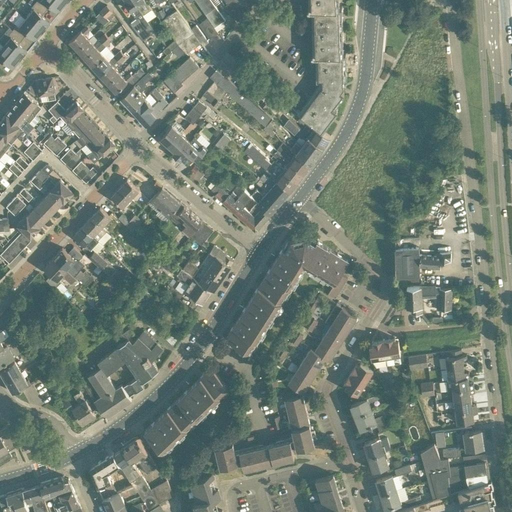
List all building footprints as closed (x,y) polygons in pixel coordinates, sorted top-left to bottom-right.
[(58,12),(65,4),(60,0),(36,0),(35,2),(45,11),(49,6),(58,13),(58,12)] [(155,31),(143,14),(143,15),(140,12),(136,7),(138,6),(133,0),(125,0),(126,0),(124,1),(137,19),(131,23),(143,40),(155,31)] [(143,15),(143,14),(152,8),(145,0),(133,0),(138,6),(136,7),(140,12),(143,15)] [(211,0),(196,0),(209,18),(207,18),(214,27),(215,27),(225,20),(211,0)] [(227,9),(232,17),(241,11),(233,0),(228,4),(225,6),(227,9)] [(233,0),(241,11),(242,13),(249,7),(249,8),(256,0),(233,0)] [(309,0),(310,10),(313,10),(313,57),(316,57),(317,81),(320,81),(320,84),(323,85),(340,90),(344,86),(343,78),(346,78),(346,53),(343,53),(342,5),(340,5),(339,0),(309,0)] [(41,15),(45,11),(35,2),(31,6),(31,7),(33,9),(25,18),(42,32),(49,23),(50,23),(41,15)] [(101,11),(107,18),(113,12),(107,5),(101,11)] [(201,42),(192,30),(177,9),(165,18),(161,20),(167,29),(175,40),(179,44),(186,53),(201,42)] [(17,10),(10,18),(19,25),(25,17),(17,10)] [(165,18),(164,16),(163,12),(162,10),(156,12),(161,20),(165,18)] [(109,20),(107,18),(101,11),(96,17),(104,25),(109,20)] [(35,40),(42,32),(25,18),(18,27),(16,25),(12,30),(22,38),(26,34),(35,41),(35,40)] [(218,33),(215,27),(214,27),(207,18),(200,23),(209,39),(218,33)] [(77,50),(89,38),(86,35),(90,29),(87,25),(69,41),(77,50)] [(197,25),(192,30),(201,42),(204,45),(208,42),(197,25)] [(18,43),(22,38),(12,30),(8,35),(10,37),(2,46),(19,59),(26,51),(27,50),(18,43)] [(85,58),(108,37),(105,33),(94,43),(89,38),(77,50),(85,58)] [(101,51),(112,40),(108,37),(85,58),(92,67),(105,55),(101,51)] [(167,54),(173,48),(179,44),(175,40),(164,49),(167,54)] [(11,69),(19,59),(2,46),(0,48),(0,64),(3,61),(11,69)] [(100,75),(123,54),(120,50),(115,55),(111,50),(105,55),(92,67),(100,75)] [(108,84),(120,72),(116,68),(127,57),(123,54),(100,75),(108,84)] [(199,67),(192,59),(190,57),(185,61),(194,71),(199,67)] [(190,74),(194,71),(185,61),(181,64),(190,74)] [(246,80),(252,73),(236,61),(230,68),(246,80)] [(186,78),(190,74),(181,64),(177,68),(186,78)] [(133,85),(146,73),(140,67),(132,75),(129,73),(125,77),(120,72),(108,84),(116,92),(129,80),(133,85)] [(181,82),(186,78),(177,68),(172,72),(181,82)] [(131,109),(146,95),(138,87),(141,84),(142,86),(153,76),(149,72),(148,71),(146,73),(133,85),(120,97),(131,109)] [(183,84),(181,82),(172,72),(164,80),(174,92),(183,84)] [(283,141),(311,164),(317,156),(308,149),(309,147),(304,142),(302,145),(297,140),(293,145),(288,140),(292,136),(273,117),(272,117),(264,109),(261,106),(232,82),(231,82),(223,76),(218,82),(228,90),(227,92),(266,126),(268,124),(276,132),(280,138),(283,141)] [(55,99),(51,77),(35,80),(36,82),(37,90),(38,96),(40,96),(47,95),(48,100),(55,99)] [(228,90),(218,82),(217,83),(215,81),(207,90),(220,100),(227,92),(228,90)] [(36,82),(30,89),(29,90),(33,95),(37,90),(36,82)] [(323,130),(338,111),(333,107),(344,93),(340,90),(323,85),(320,84),(299,111),(301,113),(300,114),(302,115),(303,115),(323,130)] [(271,88),(264,95),(269,100),(276,93),(271,88)] [(146,95),(131,109),(146,125),(169,104),(155,89),(147,96),(146,95)] [(220,101),(220,100),(207,90),(203,95),(217,107),(221,101),(220,101)] [(17,100),(35,115),(41,107),(23,93),(17,100)] [(40,119),(35,115),(17,100),(11,108),(29,122),(34,126),(40,119)] [(202,112),(201,112),(200,114),(210,122),(213,118),(217,113),(207,105),(207,106),(199,100),(194,106),(202,112)] [(52,114),(61,105),(57,101),(48,109),(52,114)] [(66,110),(61,105),(52,114),(53,115),(56,119),(59,116),(65,123),(82,108),(75,101),(66,110)] [(200,114),(201,112),(202,112),(194,106),(191,109),(199,115),(200,114)] [(28,122),(29,122),(11,108),(5,115),(22,129),(23,130),(28,122)] [(82,108),(65,123),(72,130),(88,115),(82,108)] [(195,120),(199,115),(191,109),(187,114),(185,117),(193,123),(195,120)] [(23,130),(22,129),(5,115),(0,121),(0,123),(17,137),(21,141),(27,133),(23,130)] [(72,130),(79,137),(95,122),(88,115),(72,130)] [(331,136),(323,130),(303,115),(302,115),(301,117),(300,117),(298,120),(301,122),(302,121),(306,125),(304,128),(324,146),(331,136)] [(324,146),(304,128),(303,129),(289,118),(284,124),(295,134),(296,133),(302,138),(303,137),(306,140),(304,142),(309,147),(308,149),(317,156),(324,147),(324,146)] [(202,119),(198,124),(203,128),(207,123),(202,119)] [(85,144),(101,129),(95,122),(79,137),(76,139),(83,146),(85,144)] [(0,135),(11,144),(17,137),(0,123),(0,135)] [(272,135),(276,132),(268,124),(266,126),(264,128),(272,135)] [(169,146),(181,133),(172,125),(166,132),(164,130),(159,135),(161,137),(160,138),(169,146)] [(216,128),(212,132),(216,136),(220,131),(216,128)] [(101,129),(85,144),(92,151),(108,136),(101,129)] [(222,131),(214,142),(217,145),(226,135),(222,131)] [(176,157),(190,142),(181,133),(169,146),(174,151),(173,153),(176,157)] [(0,147),(5,152),(11,144),(0,135),(0,147)] [(51,151),(61,140),(57,136),(54,138),(50,143),(46,139),(43,143),(51,151)] [(108,136),(92,151),(98,158),(114,143),(108,136)] [(190,142),(176,157),(180,160),(182,158),(187,163),(192,158),(196,161),(208,149),(203,145),(195,137),(190,142)] [(61,140),(51,151),(56,155),(66,144),(61,140)] [(28,146),(37,155),(42,150),(32,141),(28,146)] [(304,173),(311,164),(283,141),(277,149),(304,173)] [(282,167),(276,161),(274,160),(272,163),(264,157),(266,156),(251,143),(245,150),(267,169),(266,169),(272,174),(291,191),(291,190),(298,181),(284,168),(282,167)] [(33,160),(37,155),(28,146),(23,151),(33,160)] [(269,151),(286,165),(284,168),(298,181),(304,173),(277,149),(277,150),(273,147),(270,150),(269,151)] [(65,163),(75,152),(70,148),(60,159),(65,163)] [(75,152),(65,163),(70,168),(80,157),(75,152)] [(28,165),(19,156),(14,160),(24,169),(28,165)] [(76,174),(85,165),(80,161),(72,170),(76,174)] [(22,172),(12,163),(8,168),(13,172),(17,176),(22,172)] [(81,178),(89,169),(85,165),(76,174),(81,178)] [(195,165),(191,170),(195,174),(199,169),(195,165)] [(89,169),(81,178),(89,186),(92,182),(89,179),(97,171),(92,166),(89,169)] [(50,189),(62,200),(62,201),(71,191),(58,179),(54,184),(50,180),(51,178),(41,169),(35,175),(44,184),(45,183),(50,188),(50,189)] [(291,191),(272,174),(269,178),(264,174),(260,178),(284,198),(291,191)] [(40,189),(44,184),(35,175),(30,180),(39,189),(40,189)] [(260,178),(258,176),(254,180),(264,188),(261,191),(257,188),(250,195),(245,189),(243,192),(250,198),(251,197),(257,202),(256,203),(269,215),(284,198),(260,178)] [(224,185),(230,191),(237,183),(230,178),(224,185)] [(119,187),(131,198),(139,190),(127,179),(119,187)] [(159,190),(162,186),(156,181),(153,184),(159,190)] [(229,194),(217,183),(211,189),(216,194),(215,195),(254,229),(257,229),(269,215),(256,203),(250,211),(244,206),(230,194),(230,193),(229,194)] [(169,215),(180,202),(162,186),(159,190),(155,195),(151,200),(169,215)] [(123,207),(131,198),(119,187),(111,196),(123,207)] [(32,196),(23,188),(19,192),(28,201),(32,196)] [(54,209),(62,200),(50,189),(42,197),(54,209)] [(250,198),(243,192),(239,196),(233,191),(230,194),(244,206),(250,198)] [(11,201),(20,210),(25,204),(16,195),(11,201)] [(46,218),(54,209),(42,197),(33,206),(46,218)] [(14,215),(20,210),(11,201),(5,207),(14,215)] [(191,234),(203,221),(180,202),(169,215),(183,227),(191,234)] [(37,226),(46,218),(33,206),(26,214),(26,213),(25,214),(37,226)] [(91,217),(107,231),(110,227),(106,223),(111,218),(100,207),(91,217)] [(131,222),(137,216),(132,212),(127,218),(131,222)] [(38,227),(37,226),(25,214),(16,224),(29,236),(38,227)] [(136,227),(131,222),(127,218),(122,214),(118,218),(126,226),(133,232),(136,227)] [(131,222),(136,227),(143,220),(137,215),(137,216),(131,222)] [(83,226),(98,240),(107,231),(91,217),(83,226)] [(213,230),(208,225),(203,221),(191,234),(202,243),(213,230)] [(91,250),(92,248),(99,241),(98,240),(83,226),(74,235),(85,245),(85,244),(91,250)] [(25,245),(29,240),(20,232),(16,236),(25,245)] [(21,249),(25,245),(16,236),(12,241),(21,249)] [(317,240),(315,243),(306,237),(299,239),(305,266),(314,272),(329,248),(317,240)] [(300,274),(305,266),(299,239),(291,240),(286,250),(283,248),(276,259),(300,274)] [(17,254),(21,249),(12,241),(8,245),(17,254)] [(13,258),(17,254),(8,245),(4,249),(13,258)] [(213,291),(234,260),(226,255),(227,254),(214,245),(199,267),(189,260),(183,269),(182,268),(181,269),(191,275),(212,289),(213,291)] [(53,257),(81,283),(82,282),(86,285),(94,278),(87,271),(85,274),(72,262),(76,259),(80,259),(83,255),(73,247),(68,253),(62,247),(53,257)] [(420,265),(419,253),(419,247),(395,248),(396,277),(420,276),(420,265)] [(341,274),(349,261),(329,248),(314,272),(333,284),(327,294),(335,299),(348,278),(341,274)] [(0,254),(8,262),(13,258),(4,249),(0,253),(0,254)] [(98,253),(95,250),(89,257),(106,272),(110,268),(105,264),(108,262),(98,253)] [(419,253),(420,265),(440,268),(441,261),(451,261),(451,252),(439,251),(439,255),(419,253)] [(152,255),(145,263),(150,267),(157,259),(152,255)] [(78,286),(81,283),(53,257),(44,266),(52,274),(46,280),(55,288),(55,287),(61,282),(58,279),(63,274),(65,278),(71,284),(73,282),(78,286)] [(287,294),(300,274),(276,259),(263,279),(287,294)] [(188,285),(185,291),(191,295),(189,299),(195,303),(198,299),(203,303),(212,289),(191,275),(181,269),(177,275),(180,277),(178,279),(188,285)] [(274,314),(287,294),(263,279),(251,299),(274,314)] [(33,287),(29,283),(23,289),(27,293),(33,287)] [(164,291),(179,300),(183,294),(169,283),(167,285),(165,289),(164,291)] [(412,313),(413,313),(422,313),(421,295),(439,295),(439,309),(450,309),(451,288),(440,288),(440,286),(407,288),(407,308),(411,307),(412,313)] [(262,334),(274,314),(251,299),(238,319),(262,334)] [(352,325),(357,317),(337,304),(331,313),(336,316),(352,325)] [(8,305),(2,311),(6,315),(12,309),(8,305)] [(98,309),(90,317),(95,323),(104,315),(98,309)] [(0,346),(19,335),(2,311),(0,313),(0,346)] [(352,325),(336,316),(331,313),(325,321),(331,325),(346,334),(352,325)] [(249,353),(262,334),(238,319),(226,338),(249,353)] [(340,343),(346,334),(331,325),(325,333),(340,343)] [(145,386),(142,381),(159,369),(152,360),(163,348),(144,331),(133,342),(129,338),(126,340),(98,361),(101,365),(88,375),(102,394),(95,399),(105,414),(106,417),(108,416),(108,415),(132,399),(130,396),(145,386)] [(335,352),(340,343),(325,333),(320,342),(335,352)] [(19,335),(0,346),(0,364),(20,352),(15,345),(22,340),(19,335)] [(383,340),(386,358),(400,355),(398,341),(395,341),(395,338),(383,340)] [(385,358),(386,358),(383,340),(372,341),(372,344),(369,345),(372,360),(377,367),(387,366),(385,358)] [(329,361),(335,352),(320,342),(315,350),(315,351),(326,357),(325,358),(329,361)] [(315,351),(315,350),(311,347),(305,356),(320,366),(325,358),(326,357),(315,351)] [(26,359),(32,356),(28,349),(22,353),(26,359)] [(447,369),(463,366),(463,360),(467,360),(466,355),(462,355),(461,349),(442,352),(442,358),(445,357),(446,368),(447,369)] [(315,375),(320,366),(305,356),(299,365),(315,375)] [(0,373),(4,381),(20,371),(14,361),(0,368),(0,373)] [(350,373),(365,383),(373,371),(361,363),(359,365),(356,364),(350,373)] [(309,383),(315,375),(299,365),(294,374),(309,383)] [(448,380),(468,377),(470,377),(469,372),(464,373),(463,366),(447,369),(448,380)] [(214,403),(230,387),(211,367),(194,383),(214,403)] [(28,380),(26,381),(20,371),(4,381),(11,391),(17,387),(19,391),(31,384),(28,380)] [(402,372),(403,381),(410,380),(409,371),(402,372)] [(357,395),(365,383),(350,373),(344,383),(347,385),(345,388),(357,395)] [(303,392),(309,383),(294,374),(288,383),(303,392)] [(448,392),(474,389),(473,383),(469,383),(468,377),(448,380),(446,380),(448,392)] [(197,419),(214,403),(194,383),(178,399),(197,419)] [(454,401),(471,399),(470,392),(475,392),(474,389),(448,392),(449,395),(453,394),(454,401)] [(96,415),(80,391),(74,395),(79,403),(73,406),(68,398),(61,402),(62,404),(61,404),(66,413),(73,408),(83,423),(96,415)] [(356,417),(373,410),(370,402),(381,397),(380,393),(351,404),(356,417)] [(288,410),(305,406),(302,394),(285,399),(288,410)] [(180,435),(197,419),(178,399),(161,415),(180,435)] [(451,413),(477,411),(476,404),(472,405),(471,399),(454,401),(455,407),(450,408),(451,413)] [(291,421),(308,417),(305,406),(288,410),(291,421)] [(373,410),(356,417),(361,429),(377,423),(380,432),(388,429),(383,415),(376,418),(373,410)] [(477,411),(451,413),(452,417),(456,417),(457,423),(474,421),(473,414),(477,414),(477,411)] [(164,451),(180,435),(161,415),(144,431),(164,451)] [(293,432),(311,428),(308,417),(291,421),(293,432)] [(0,462),(6,459),(3,455),(8,452),(7,450),(16,445),(5,427),(0,429),(0,462)] [(299,452),(298,449),(315,445),(311,428),(293,432),(295,438),(269,444),(273,462),(295,457),(294,453),(299,452)] [(446,430),(438,431),(438,446),(447,446),(446,430)] [(472,431),(463,432),(466,450),(484,447),(481,430),(473,431),(472,431)] [(123,446),(132,460),(134,458),(136,462),(138,460),(147,473),(157,466),(137,436),(123,446)] [(369,456),(385,451),(381,437),(365,442),(369,456)] [(265,464),(261,446),(235,453),(233,443),(216,447),(221,468),(237,464),(238,466),(243,465),(244,469),(265,464)] [(488,481),(492,481),(491,480),(488,481),(485,460),(450,465),(449,458),(440,459),(434,443),(421,452),(429,480),(430,480),(432,488),(431,488),(434,499),(458,490),(458,492),(488,481)] [(265,464),(273,462),(269,444),(261,446),(265,464)] [(151,489),(132,460),(123,446),(114,453),(134,485),(137,491),(138,490),(139,493),(151,511),(164,511),(160,504),(160,503),(151,489)] [(460,448),(460,446),(443,449),(444,457),(461,455),(460,448)] [(385,451),(369,456),(373,470),(390,465),(385,451)] [(103,498),(134,485),(114,453),(94,465),(92,471),(103,498)] [(400,459),(392,461),(394,467),(402,465),(400,459)] [(410,464),(395,469),(397,475),(399,475),(412,470),(410,464)] [(193,503),(219,495),(218,490),(213,491),(209,480),(214,478),(213,473),(189,480),(195,497),(192,498),(193,503)] [(319,490),(336,485),(333,474),(316,480),(319,490)] [(381,494),(398,489),(403,487),(399,475),(397,475),(394,476),(393,475),(376,480),(381,494)] [(59,499),(75,493),(69,478),(63,476),(41,483),(50,511),(82,511),(81,508),(72,511),(60,511),(58,511),(54,503),(57,502),(60,500),(59,499)] [(151,489),(160,503),(173,495),(166,479),(151,489)] [(490,511),(491,511),(492,510),(495,510),(494,502),(496,501),(494,494),(492,494),(491,488),(493,487),(492,481),(488,481),(458,492),(461,503),(464,502),(467,511),(415,511),(414,506),(406,508),(391,511),(490,511)] [(50,511),(41,483),(23,488),(29,505),(34,504),(35,511),(50,511)] [(123,497),(137,491),(134,485),(103,498),(109,510),(125,503),(123,497)] [(322,500),(339,495),(336,485),(319,490),(322,500)] [(30,511),(28,505),(29,505),(23,488),(7,494),(0,495),(0,500),(4,511),(19,511),(20,511),(24,510),(24,511),(30,511)] [(385,508),(402,503),(398,489),(381,494),(385,508)] [(60,511),(72,511),(81,508),(75,493),(59,499),(60,500),(57,502),(54,503),(58,511),(60,511)] [(151,511),(139,493),(143,502),(136,505),(127,508),(128,511),(151,511)] [(196,511),(198,511),(215,507),(213,502),(221,499),(219,495),(193,503),(196,511)] [(325,511),(342,505),(339,495),(322,500),(325,511)] [(404,500),(406,508),(414,506),(422,503),(420,496),(409,499),(404,500)] [(128,511),(127,508),(125,503),(109,510),(109,511),(128,511)]
